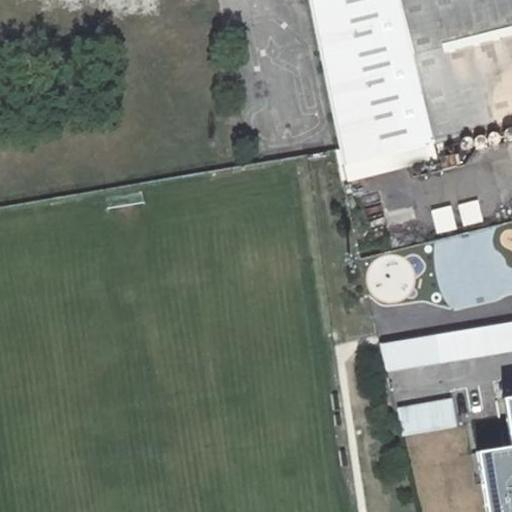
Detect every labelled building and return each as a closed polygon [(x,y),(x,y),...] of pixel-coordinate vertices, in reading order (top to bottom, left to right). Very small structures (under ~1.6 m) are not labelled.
[(511,0),(307,0),(339,149),(337,149),(344,180),(363,175),(360,161),(407,149),(410,163),(410,165),(437,158),(433,143),(511,123),(511,0)] [(407,149),(360,161),(363,175),(410,163),(407,149)] [(387,371),(511,350),(511,320),(382,342),(387,371)] [(456,427),(452,399),(397,409),(402,436),(456,427)] [(511,511),(511,447),(477,453),(486,511),(511,511)]
